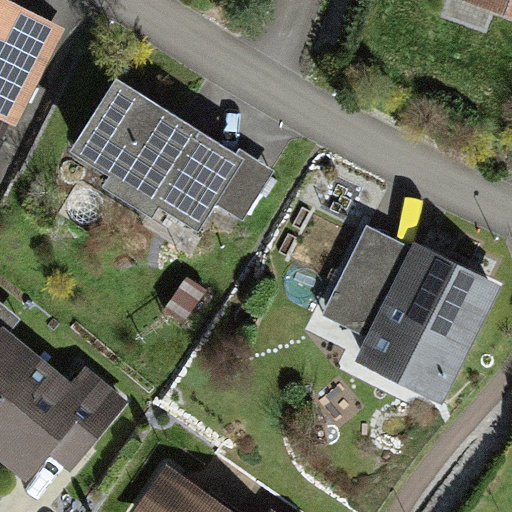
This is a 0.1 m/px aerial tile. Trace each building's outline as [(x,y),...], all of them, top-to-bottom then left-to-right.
[(511,0),(466,0),(511,14),(511,0)] [(63,34),(0,4),(0,119),(18,128),(63,34)] [(272,133),(141,55),(87,144),(218,222),(272,133)] [(505,276),(379,213),(314,343),(440,406),(505,276)] [(123,402),(10,313),(0,326),(0,447),(54,490),(123,402)] [(228,509),(161,464),(128,511),(271,511),(241,491),(228,509)]
